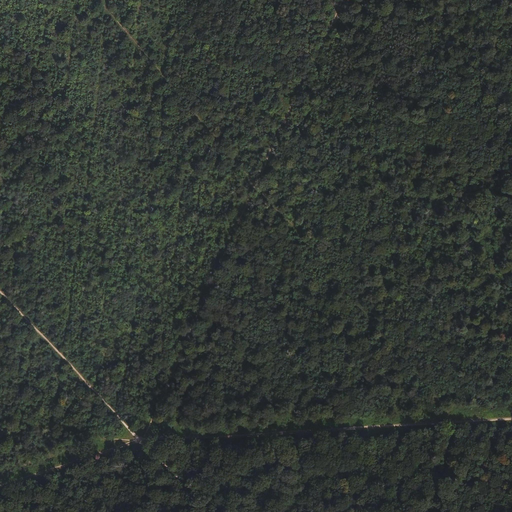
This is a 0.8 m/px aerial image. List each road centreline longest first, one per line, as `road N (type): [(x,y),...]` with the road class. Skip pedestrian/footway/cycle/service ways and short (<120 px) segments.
road 1 (track): [(99,0),(452,423)]
road 2 (unknown): [(339,0),(138,441)]
road 3 (track): [(138,441),(511,419)]
road 4 (track): [(0,292),(138,441)]
road 5 (track): [(0,487),(138,441)]
road 6 (track): [(0,420),(138,441)]
